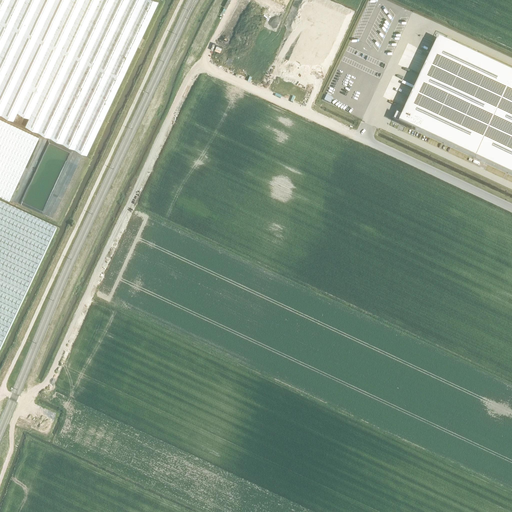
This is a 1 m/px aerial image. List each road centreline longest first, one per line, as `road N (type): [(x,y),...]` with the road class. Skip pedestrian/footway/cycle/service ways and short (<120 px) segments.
road 1 (unknown): [(43,388),(199,62)]
road 2 (unknown): [(511,184),(372,120)]
